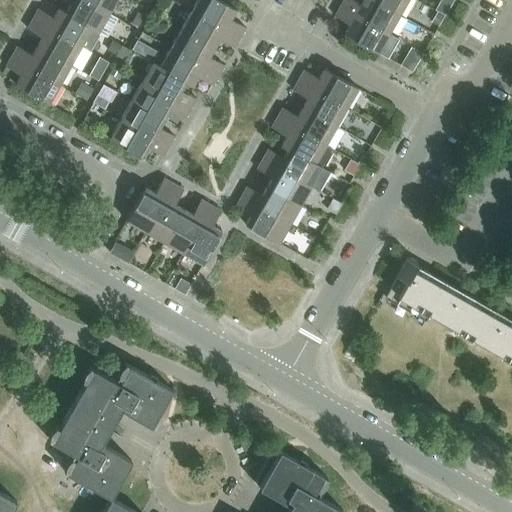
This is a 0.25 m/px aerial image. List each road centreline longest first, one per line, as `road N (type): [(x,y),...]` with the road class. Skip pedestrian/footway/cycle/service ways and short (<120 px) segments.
road 1 (residential): [(289,387),(427,127),(427,108),(238,0)]
road 2 (tertiary): [(507,511),(289,387)]
road 3 (residential): [(0,110),(125,178),(82,270)]
road 4 (tertiary): [(289,387),(82,270)]
